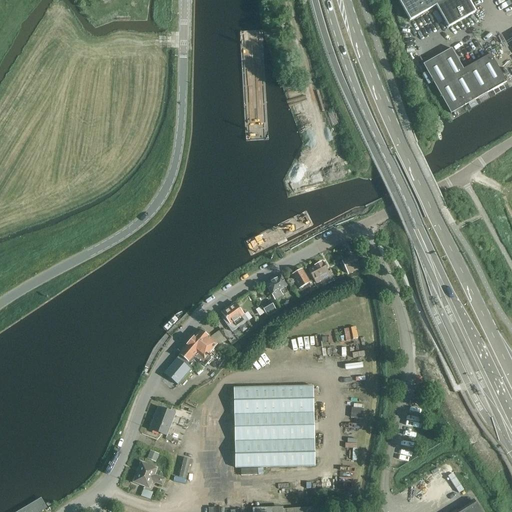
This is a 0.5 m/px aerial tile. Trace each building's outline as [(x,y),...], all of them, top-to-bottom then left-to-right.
[(398,0),(410,21),(436,7),(447,0),(398,0)] [(475,13),(468,0),(447,0),(436,7),(449,28),(475,13)] [(435,86),(464,70),(452,49),(424,65),(435,86)] [(464,70),(435,86),(451,114),(507,82),(491,54),(464,70)] [(347,271),(357,266),(353,257),(343,262),(347,271)] [(327,271),(323,263),(309,270),(316,283),(332,275),(329,270),(327,271)] [(299,290),(310,284),(302,270),(291,277),(299,290)] [(287,287),(282,277),(276,280),(275,278),(271,280),(272,282),(266,285),(275,301),(283,296),(280,291),(287,287)] [(277,311),(271,301),(262,306),(268,317),(277,311)] [(254,329),(236,304),(212,320),(215,325),(217,324),(232,346),(253,330),(254,329)] [(218,342),(225,337),(220,330),(214,335),(218,342)] [(218,345),(200,331),(179,355),(180,356),(187,362),(192,356),(205,367),(214,357),(210,353),(218,345)] [(180,356),(164,374),(178,386),(196,364),(193,361),(190,365),(187,362),(180,356)] [(236,469),(315,467),(313,387),(234,389),(236,469)] [(167,436),(167,435),(175,415),(159,408),(151,430),(167,436)] [(159,454),(151,450),(148,458),(156,461),(159,454)] [(184,457),(179,476),(187,478),(192,459),(184,457)] [(163,486),(165,480),(154,475),(157,469),(141,463),(133,483),(149,489),(152,482),(163,486)] [(144,489),(141,497),(150,500),(153,493),(144,489)] [(39,511),(47,507),(41,497),(16,511),(39,511)] [(479,511),(473,501),(455,511),(479,511)]
